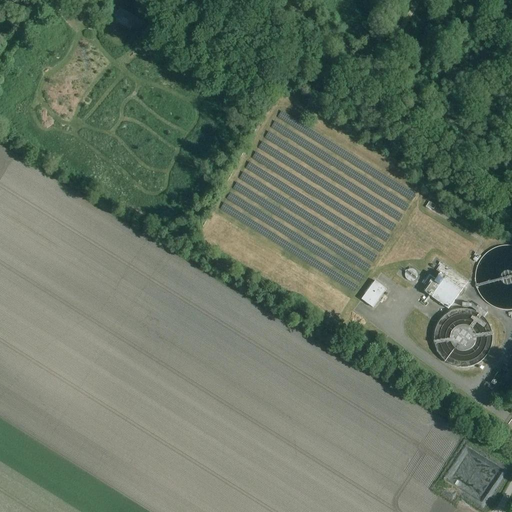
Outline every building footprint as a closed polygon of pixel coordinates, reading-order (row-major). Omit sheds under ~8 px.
[(141,28),(147,18),(123,2),(116,13),(141,28)] [(477,262),(481,256),(477,252),(475,254),(476,255),(473,259),(477,262)] [(395,269),(385,275),(392,285),(401,279),(395,269)] [(412,283),(413,283),(415,282),(416,282),(417,281),(417,280),(418,278),(418,277),(418,276),(418,274),(417,273),(416,272),(415,271),(413,271),(412,271),(411,271),(409,271),(408,272),(407,273),(406,274),(406,276),(406,277),(406,278),(406,280),(407,281),(408,282),(409,282),(411,283),(412,283)] [(449,310),(463,291),(440,273),(426,293),(449,310)] [(372,308),(386,289),(375,280),(361,299),(372,308)]
